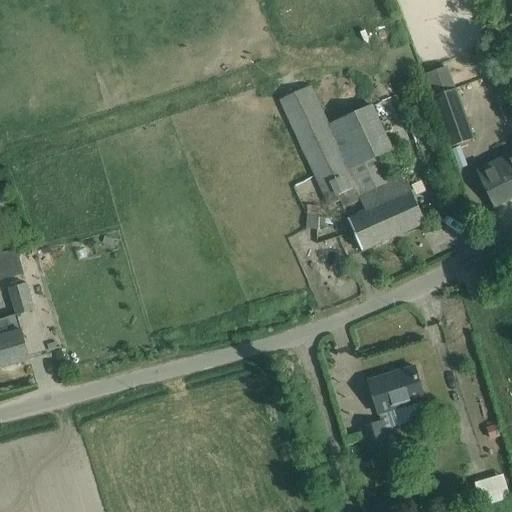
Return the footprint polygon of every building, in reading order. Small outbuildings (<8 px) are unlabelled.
[(448,66),(425,74),(450,147),(474,138),(457,89),(456,89),(448,66)] [(340,201),(344,208),(361,200),(366,211),(348,219),(363,251),(426,223),(405,175),(392,180),(381,154),(393,149),(385,130),(374,103),(330,122),(311,86),(280,100),(330,205),(340,201)] [(511,97),(510,93),(497,98),(500,106),(511,101),(511,97)] [(511,151),(477,169),(486,190),(495,207),(511,199),(511,151)] [(18,239),(2,243),(5,253),(21,249),(18,239)] [(27,283),(9,288),(16,315),(18,315),(35,310),(27,283)] [(16,315),(0,319),(0,357),(3,367),(30,360),(18,315),(16,315)] [(369,381),(375,400),(379,414),(425,400),(418,379),(419,379),(415,366),(369,381)] [(382,421),(361,427),(371,459),(374,469),(394,462),(391,453),(392,452),(384,429),(382,421)]
